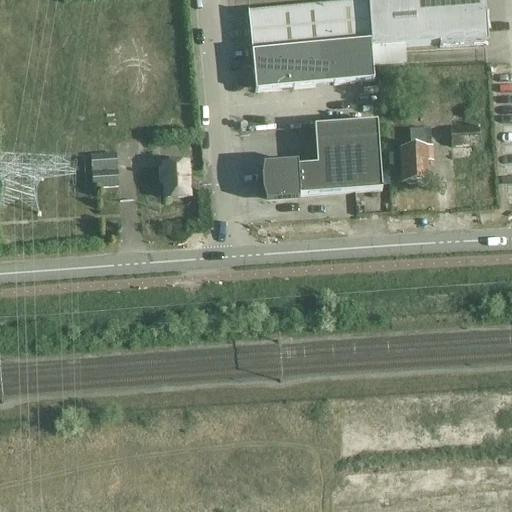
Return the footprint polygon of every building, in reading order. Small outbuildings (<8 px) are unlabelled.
[(487,46),(484,0),(368,0),(371,51),(439,47),(439,50),(487,46)] [(251,56),(370,44),(366,4),(248,14),(252,55),(251,55),(251,56)] [(370,44),(251,56),(255,95),(374,84),(370,44)] [(382,193),(377,125),(314,130),(316,168),(264,172),(268,180),(269,193),(266,201),(382,193)] [(478,128),(449,130),(451,150),(479,147),(478,128)] [(417,184),(428,183),(427,163),(431,163),(430,131),(409,132),(410,151),(400,151),(401,185),(406,184),(409,187),(415,186),(417,184)] [(90,157),(92,191),(117,190),(115,155),(92,156),(92,157),(90,157)] [(185,166),(163,168),(165,201),(188,199),(185,166)] [(469,179),(469,190),(489,188),(489,178),(469,179)]
